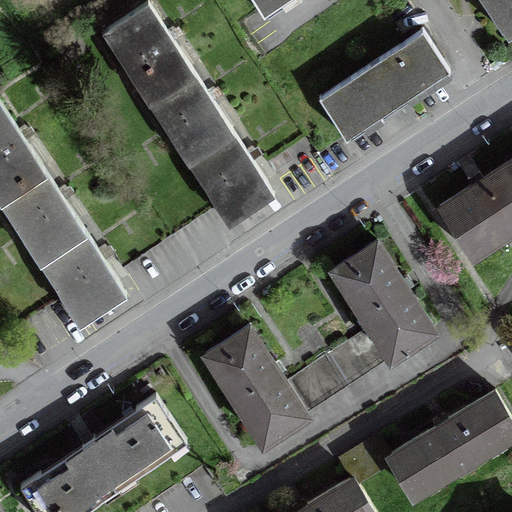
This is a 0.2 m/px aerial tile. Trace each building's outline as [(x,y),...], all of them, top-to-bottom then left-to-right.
[(141,0),(101,26),(148,98),(196,67),(151,0),(141,0)] [(253,0),(262,14),(283,0),(253,0)] [(511,23),(511,0),(482,0),(502,30),(511,23)] [(421,30),(319,97),(345,137),(448,69),(421,30)] [(148,98),(188,158),(235,126),(196,67),(148,98)] [(0,94),(0,197),(0,198),(48,166),(1,94),(0,94)] [(188,158),(229,220),(276,189),(235,126),(188,158)] [(511,152),(494,165),(511,192),(511,152)] [(511,192),(494,165),(436,201),(470,254),(511,227),(511,192)] [(0,198),(40,258),(88,227),(48,166),(0,198)] [(40,258),(80,319),(128,288),(88,227),(40,258)] [(372,324),(326,354),(344,381),(387,353),(389,357),(434,328),(375,241),(332,270),(346,291),(349,289),(372,324)] [(303,408),(344,381),(326,354),(286,381),(248,324),(204,354),(262,441),(306,412),(303,408)] [(385,449),(391,459),(412,493),(511,432),(511,418),(492,385),(385,449)] [(97,442),(93,435),(81,443),(85,450),(43,478),(39,471),(19,485),(37,511),(132,511),(202,465),(154,394),(134,407),(138,414),(97,442)] [(356,481),(391,459),(385,449),(377,435),(341,457),(349,470),(356,481)] [(278,511),(374,511),(356,481),(349,470),(278,511)]
